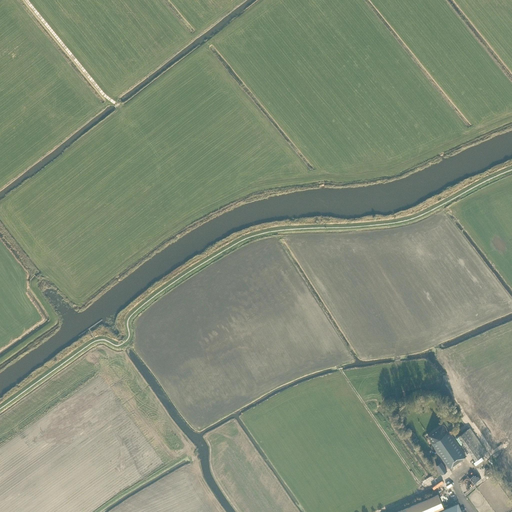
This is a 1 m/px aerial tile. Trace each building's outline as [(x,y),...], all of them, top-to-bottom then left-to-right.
[(449,468),(465,456),(449,433),(446,429),(446,428),(443,424),(428,435),(431,439),(429,440),(431,443),(431,442),(449,468)] [(475,461),(481,456),(487,452),(470,428),(458,436),(475,461)] [(442,474),(447,471),(441,462),(436,466),(442,474)] [(448,487),(452,484),(447,477),(443,480),(448,487)] [(434,511),(444,508),(438,494),(396,511),(434,511)] [(449,507),(436,511),(461,511),(458,503),(449,507)]
